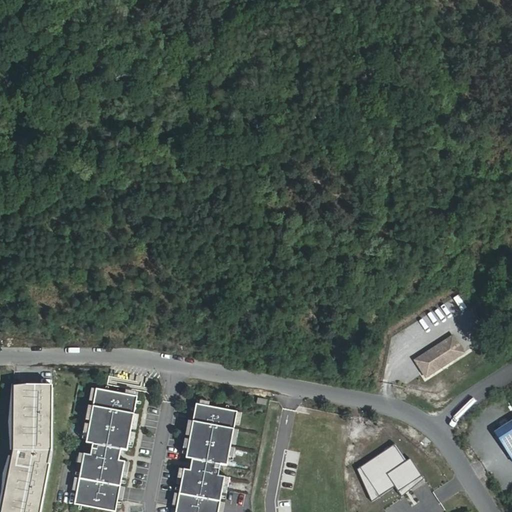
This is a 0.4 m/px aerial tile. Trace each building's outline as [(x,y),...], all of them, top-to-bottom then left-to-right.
[(452,336),(414,360),(425,376),(462,352),(452,336)] [(54,385),(14,385),(8,421),(9,452),(1,476),(0,482),(0,511),(44,511),(53,466),(55,451),(54,385)] [(122,394),(93,389),(91,401),(90,406),(88,415),(86,424),(84,437),(83,443),(89,444),(87,455),(80,454),(78,469),(71,504),(112,511),(119,477),(122,462),(115,461),(118,449),(124,451),(125,444),(127,432),(129,423),(131,414),(134,397),(122,394)] [(205,406),(193,404),(190,422),(188,431),(186,440),(184,452),(183,458),(189,459),(187,470),(180,469),(178,484),(172,511),(215,511),(219,492),(222,477),(215,476),(217,465),(224,466),(225,460),(227,447),(229,439),(231,429),(232,424),(234,412),(205,406)] [(511,420),(492,433),(511,463),(511,420)] [(394,445),(357,469),(371,501),(395,487),(401,496),(424,478),(411,459),(405,462),(394,445)]
